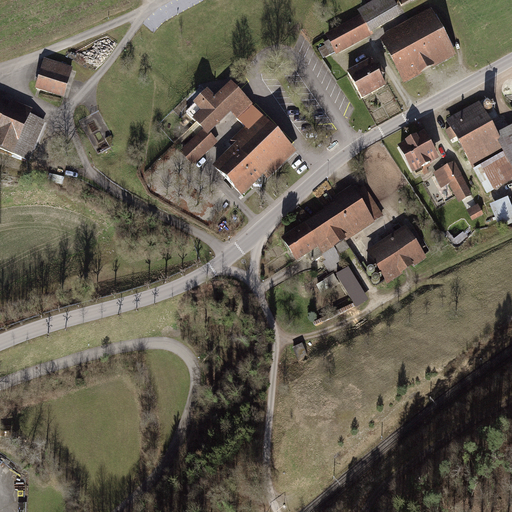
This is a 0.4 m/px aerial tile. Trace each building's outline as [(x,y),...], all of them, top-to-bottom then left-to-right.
[(386,0),(361,14),(363,18),(371,31),(399,16),(390,0),(386,0)] [(434,17),(384,43),(402,77),(452,50),(434,17)] [(372,33),(371,31),(363,18),(329,37),(330,40),(324,44),(331,55),(372,33)] [(71,69),(45,61),(37,89),(62,97),(71,69)] [(373,64),(350,77),(362,99),(385,86),(381,78),(384,77),(379,68),(376,70),(373,64)] [(205,130),(182,152),(194,164),(216,143),(208,134),(230,112),(251,133),(215,168),(242,195),(291,147),(232,85),(216,101),(208,92),(187,113),(195,122),(196,121),(205,130)] [(43,121),(0,102),(0,149),(27,160),(43,121)] [(480,102),(447,120),(452,128),(446,131),(451,141),(457,138),(487,194),(511,180),(511,126),(498,134),(480,102)] [(116,145),(112,136),(106,139),(110,148),(116,145)] [(424,136),(401,148),(413,169),(435,157),(424,136)] [(453,165),(435,175),(442,188),(450,184),(459,201),(471,194),(460,175),(459,176),(453,165)] [(364,189),(284,240),(297,261),(307,254),(312,263),(382,217),(364,189)] [(511,206),(508,197),(490,205),(500,230),(511,224),(511,206)] [(406,231),(370,254),(387,280),(423,257),(406,231)] [(349,267),(336,275),(356,308),(369,300),(349,267)] [(326,282),(331,289),(340,282),(336,276),(326,282)] [(308,356),(303,345),(294,349),(299,360),(308,356)]
